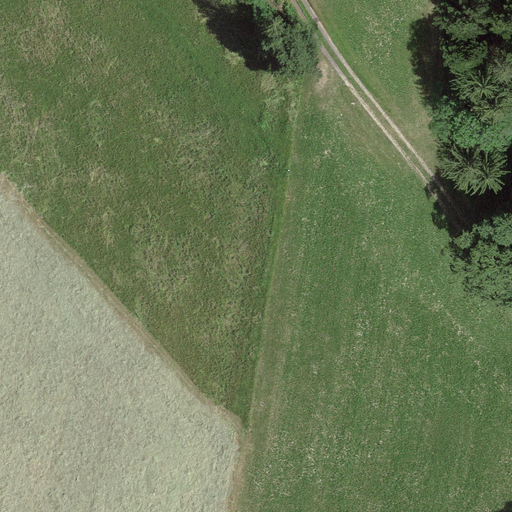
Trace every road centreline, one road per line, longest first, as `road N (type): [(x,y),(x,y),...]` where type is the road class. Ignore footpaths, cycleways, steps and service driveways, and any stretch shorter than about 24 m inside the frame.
road 1 (track): [(298,0),(359,91),(511,284)]
road 2 (track): [(475,0),(444,196)]
